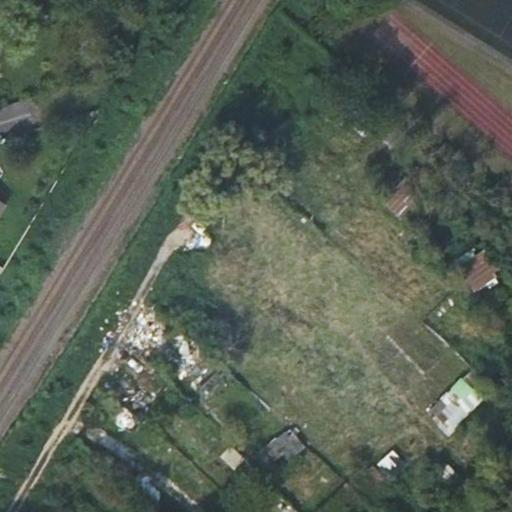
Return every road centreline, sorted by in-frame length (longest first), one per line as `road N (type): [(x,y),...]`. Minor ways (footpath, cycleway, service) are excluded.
road 1 (unclassified): [(14,511),(187,218)]
road 2 (secondary): [(203,511),(67,402)]
